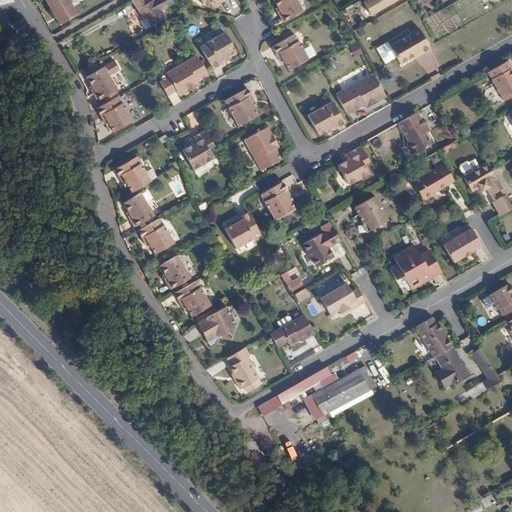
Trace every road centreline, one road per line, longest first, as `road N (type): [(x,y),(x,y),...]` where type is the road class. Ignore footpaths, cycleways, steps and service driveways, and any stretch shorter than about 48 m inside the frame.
road 1 (residential): [(257,63),(310,156),(511,43)]
road 2 (residential): [(227,415),(511,257)]
road 3 (residential): [(227,415),(113,246),(88,158)]
road 4 (secondary): [(0,303),(206,511)]
road 5 (residential): [(88,158),(257,63)]
road 6 (residential): [(88,158),(80,112),(22,2)]
road 7 (residential): [(308,511),(227,415)]
